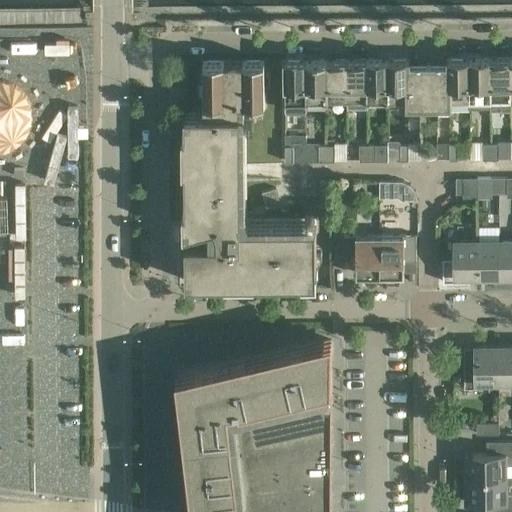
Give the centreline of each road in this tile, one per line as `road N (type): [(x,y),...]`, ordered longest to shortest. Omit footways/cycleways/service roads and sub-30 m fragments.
road 1 (residential): [(151,66),(165,44),(181,40),(511,37)]
road 2 (residential): [(155,311),(426,308)]
road 3 (residential): [(151,66),(155,311)]
road 4 (tertiary): [(113,312),(109,69)]
road 5 (residential): [(429,511),(426,308)]
road 6 (tertiary): [(114,511),(113,312)]
road 7 (residential): [(377,511),(377,343)]
